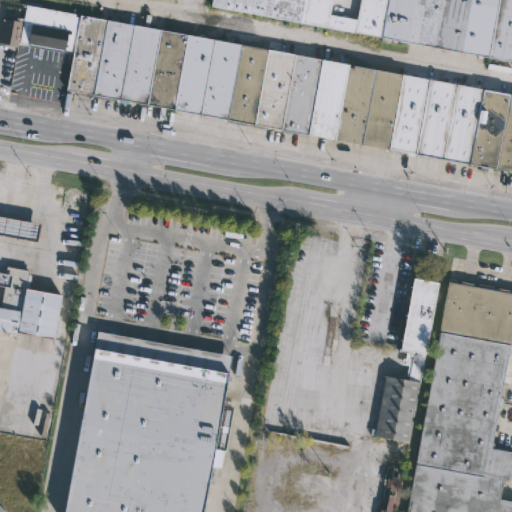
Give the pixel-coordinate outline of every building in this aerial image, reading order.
[(327,0),(323,27),(205,5),(205,0),(327,0)] [(511,0),(511,62),(350,32),(355,0),(511,0)] [(69,44),(68,50),(61,49),(61,52),(23,45),(24,43),(16,42),(22,4),(72,13),(71,16),(73,16),(69,44)] [(79,16),(511,95),(511,172),(65,90),(79,16)] [(16,34),(14,47),(0,44),(0,18),(18,22),(16,34)] [(0,216),(36,223),(32,241),(0,234),(0,216)] [(26,270),(25,274),(29,275),(26,288),(61,294),(53,340),(0,331),(0,272),(1,273),(2,266),(26,270)] [(423,353),(417,381),(419,382),(406,442),(369,434),(370,428),(373,429),(383,375),(406,380),(407,374),(405,374),(407,365),(400,363),(402,358),(404,358),(405,352),(411,353),(412,351),(396,348),(409,277),(434,282),(421,353),(423,353)] [(455,279),(454,282),(458,283),(459,280),(471,283),(470,286),(475,286),(476,283),(491,286),(491,289),(495,290),(495,287),(507,289),(507,292),(511,293),(511,343),(507,343),(488,448),(510,452),(505,481),(500,480),(496,499),(511,501),(511,511),(404,511),(446,281),(447,281),(447,278),(455,279)] [(197,511),(57,511),(91,328),(227,356),(197,511)] [(402,469),(394,511),(377,511),(378,510),(382,511),(386,488),(383,487),(385,478),(388,479),(390,467),(402,469)]
